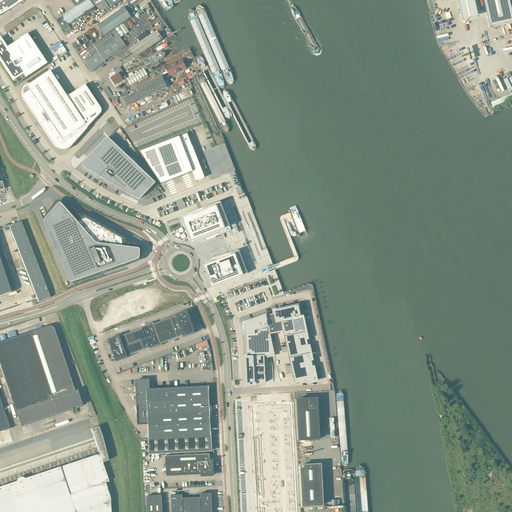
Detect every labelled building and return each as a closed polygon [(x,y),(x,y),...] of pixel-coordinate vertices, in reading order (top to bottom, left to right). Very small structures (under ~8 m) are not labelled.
[(0,0),(0,15),(20,2),(18,0),(0,0)] [(70,0),(75,7),(62,16),(56,20),(62,28),(96,5),(92,0),(70,0)] [(93,0),(101,14),(110,9),(109,8),(121,0),(106,0),(110,5),(108,7),(104,0),(93,0)] [(485,0),(489,17),(511,10),(511,3),(511,0),(443,0),(444,4),(457,1),(461,19),(474,17),(470,0),(485,0)] [(131,17),(124,7),(98,25),(104,35),(131,17)] [(130,18),(126,21),(130,28),(135,25),(130,18)] [(129,32),(124,23),(115,29),(120,37),(129,32)] [(162,28),(157,31),(130,49),(131,49),(119,60),(120,62),(133,53),(136,57),(163,39),(159,33),(163,30),(162,28)] [(114,30),(110,33),(114,40),(98,51),(93,44),(86,50),(90,56),(84,60),(91,71),(93,71),(106,62),(105,61),(126,46),(114,30)] [(137,37),(140,41),(148,36),(145,32),(137,37)] [(0,37),(0,60),(13,80),(14,79),(17,84),(48,63),(28,33),(7,47),(0,37)] [(110,33),(93,44),(98,51),(114,40),(110,33)] [(186,68),(183,60),(167,68),(170,75),(186,68)] [(114,71),(116,74),(110,78),(115,85),(126,78),(120,67),(114,71)] [(144,69),(127,79),(130,85),(147,75),(144,69)] [(39,122),(39,123),(40,123),(55,144),(55,145),(56,146),(57,147),(58,147),(58,148),(59,148),(60,148),(61,149),(62,149),(63,149),(64,149),(65,149),(65,148),(66,148),(67,148),(68,147),(69,147),(69,146),(70,146),(100,114),(101,114),(101,113),(101,112),(101,111),(101,110),(101,109),(101,108),(85,85),(68,96),(50,71),(27,86),(26,87),(25,88),(25,89),(24,89),(24,90),(24,91),(24,92),(23,92),(23,93),(23,94),(23,95),(23,96),(24,96),(24,97),(24,98),(25,99),(39,121),(39,122)] [(126,106),(167,87),(162,76),(136,88),(138,92),(119,100),(122,106),(123,107),(125,107),(126,106)] [(187,133),(140,152),(161,184),(173,179),(180,177),(193,172),(195,178),(196,181),(204,178),(203,175),(188,135),(187,133)] [(83,163),(83,164),(83,165),(83,166),(84,167),(84,168),(85,168),(86,169),(104,179),(120,188),(122,185),(136,198),(137,198),(138,199),(139,199),(140,199),(141,198),(150,188),(156,183),(108,137),(108,138),(88,158),(88,159),(87,158),(85,161),(84,161),(84,162),(83,163)] [(181,217),(181,218),(181,220),(187,235),(189,240),(190,241),(190,242),(190,243),(191,243),(195,242),(197,241),(200,240),(211,236),(211,238),(227,232),(229,231),(230,231),(231,231),(231,230),(230,227),(228,221),(221,204),(221,203),(221,202),(220,202),(219,202),(204,208),(184,216),(182,216),(181,217)] [(44,221),(44,222),(44,223),(45,224),(50,237),(69,280),(69,281),(70,281),(70,282),(71,282),(72,282),(73,282),(138,259),(139,259),(139,258),(140,257),(140,256),(140,250),(140,249),(139,248),(138,248),(131,247),(131,246),(130,246),(129,246),(129,247),(128,247),(122,246),(121,239),(86,219),(78,222),(77,221),(75,217),(69,220),(64,208),(66,208),(62,204),(62,203),(61,203),(60,203),(59,203),(59,204),(55,207),(46,218),(45,219),(45,220),(44,221)] [(4,226),(6,231),(9,230),(9,229),(10,229),(38,303),(50,298),(21,222),(8,226),(7,225),(4,226)] [(289,223),(286,223),(290,232),(290,234),(291,235),(292,236),(294,236),(295,236),(297,235),(295,231),(294,231),(293,231),(293,230),(292,229),(289,223)] [(204,266),(204,267),(211,286),(212,287),(213,287),(223,283),(225,282),(227,281),(241,276),(246,274),(247,274),(247,273),(247,272),(239,251),(239,250),(238,250),(234,252),(223,256),(220,257),(220,255),(212,258),(209,259),(209,260),(209,261),(210,263),(205,265),(204,265),(204,266)] [(0,296),(10,293),(0,261),(0,296)] [(266,315),(270,334),(283,331),(294,329),(291,318),(299,316),(298,312),(300,312),(298,305),(273,311),(273,312),(273,314),(269,315),(267,316),(266,315)] [(119,335),(115,337),(108,340),(116,362),(128,358),(127,356),(129,355),(149,348),(150,350),(161,345),(161,344),(163,343),(183,335),(183,337),(195,333),(187,310),(175,315),(176,316),(163,321),(154,324),(153,323),(141,327),(142,329),(120,337),(119,335)] [(266,315),(244,323),(244,328),(244,330),(245,330),(247,356),(245,356),(245,357),(264,356),(275,354),(270,334),(266,315)] [(294,329),(283,331),(284,337),(305,332),(306,332),(303,315),(301,316),(299,316),(291,318),(294,329)] [(48,326),(0,341),(0,367),(19,425),(82,404),(77,390),(74,391),(53,329),(53,328),(51,326),(50,326),(49,326),(48,326)] [(305,332),(284,337),(286,347),(307,342),(307,340),(308,339),(306,332),(305,332)] [(307,342),(286,347),(289,357),(310,353),(311,352),(309,345),(308,346),(308,345),(307,342)] [(310,353),(289,357),(291,367),(312,363),(311,361),(312,361),(311,352),(310,353)] [(264,356),(245,357),(246,366),(265,365),(264,356)] [(312,363),(291,367),(293,378),(314,373),(315,373),(314,367),(313,367),(312,363)] [(265,365),(246,366),(246,375),(265,374),(265,365)] [(314,373),(293,378),(294,383),(307,382),(309,382),(309,383),(316,381),(317,381),(315,373),(314,373)] [(265,374),(246,375),(247,385),(255,385),(255,383),(266,382),(265,374)] [(151,380),(136,380),(137,406),(138,424),(148,424),(149,439),(150,453),(166,453),(211,450),(211,436),(208,387),(151,390),(151,380)] [(299,440),(319,439),(317,399),(297,400),(299,440)] [(0,431),(10,429),(0,400),(0,431)] [(255,437),(250,437),(253,494),(258,494),(258,502),(296,500),(291,402),(259,404),(258,404),(257,404),(256,405),(255,405),(255,406),(254,406),(254,407),(254,408),(253,409),(253,410),(255,437)] [(59,467),(0,486),(0,511),(110,511),(110,497),(107,489),(71,501),(69,495),(109,481),(104,466),(107,465),(106,460),(108,460),(101,436),(98,427),(90,429),(94,439),(54,452),(59,467)] [(209,453),(165,456),(166,476),(202,474),(202,475),(203,475),(213,475),(212,469),(211,466),(212,466),(212,461),(210,461),(209,453)] [(300,466),(303,506),(323,505),(321,465),(300,466)] [(201,503),(210,503),(210,500),(210,497),(210,493),(200,493),(201,498),(200,498),(201,503)] [(173,502),(173,505),(182,504),(182,499),(182,494),(172,495),(172,500),(173,500),(173,502)] [(162,511),(162,496),(147,496),(147,511),(162,511)] [(258,509),(253,510),(253,511),(297,511),(296,500),(258,502),(258,509)] [(200,511),(210,511),(210,506),(211,506),(210,503),(201,503),(200,511)]
